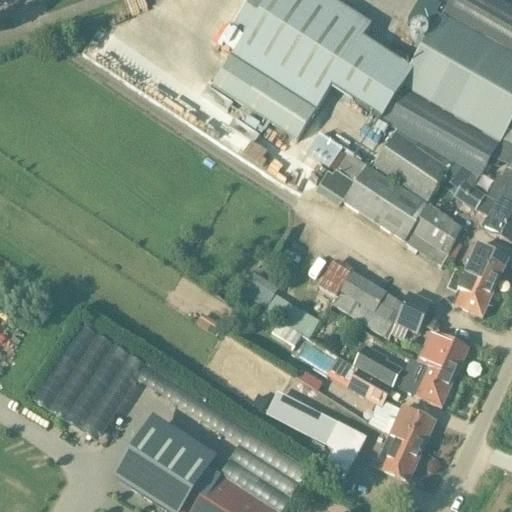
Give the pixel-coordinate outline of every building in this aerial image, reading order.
[(511,124),(511,13),(489,0),(452,0),(442,19),(432,14),(423,28),(434,34),(411,73),(363,42),(371,30),(324,0),(251,0),(232,30),(246,39),(212,91),(297,145),(332,91),(382,123),(381,125),(418,146),(416,151),(450,174),(465,184),(474,190),(480,181),(500,145),(511,124)] [(511,133),(508,132),(500,145),(511,149),(511,133)] [(427,208),(448,177),(450,174),(416,151),(396,137),(373,170),(427,208)] [(461,231),(347,157),(320,140),(303,168),(277,150),(263,173),(311,202),(319,189),(344,205),(344,206),(405,246),(441,270),(461,231)] [(497,179),(488,199),(498,204),(496,207),(511,213),(511,177),(506,175),(503,182),(497,179)] [(474,190),(465,184),(454,201),(475,215),(490,222),(483,236),(511,249),(511,213),(496,207),(498,204),(488,199),(486,198),(474,190)] [(476,248),(463,279),(496,293),(509,262),(476,248)] [(351,278),(340,296),(373,317),(387,297),(353,275),(351,278)] [(242,298),(266,312),(273,298),(278,291),(254,276),(242,298)] [(496,293),(463,279),(451,309),(484,323),(496,293)] [(409,296),(404,308),(394,328),(416,339),(421,328),(421,329),(425,321),(430,306),(409,296)] [(425,321),(421,329),(432,333),(435,326),(425,321)] [(292,354),(301,338),(279,324),(269,341),(292,354)] [(81,327),(37,408),(103,444),(147,363),(81,327)] [(424,369),(456,383),(469,353),(434,337),(420,367),(424,369)] [(401,374),(365,355),(358,369),(372,376),(371,377),(394,389),(401,374)] [(391,393),(357,374),(358,374),(337,360),(327,378),(348,391),(349,388),(383,408),(391,393)] [(424,369),(420,367),(410,362),(401,381),(404,382),(399,393),(442,413),(456,383),(424,369)] [(317,394),(321,387),(300,373),(295,380),(317,394)] [(337,429),(336,430),(283,401),(272,420),(326,449),(356,464),(366,444),(337,429)] [(389,440),(388,442),(422,457),(437,424),(402,409),(396,423),(389,420),(382,437),(389,440)] [(270,511),(210,472),(150,434),(119,481),(165,511),(270,511)] [(422,457),(388,442),(375,471),(409,487),(422,457)]
